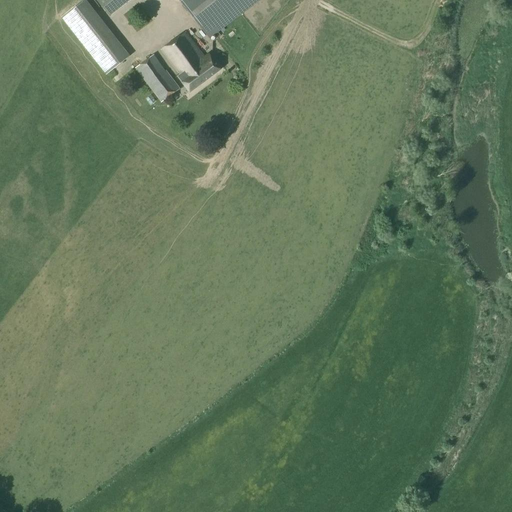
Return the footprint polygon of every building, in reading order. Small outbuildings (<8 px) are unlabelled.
[(93,0),(107,17),(129,0),(93,0)] [(259,0),(177,0),(209,40),(259,0)] [(105,76),(128,58),(83,1),(60,19),(105,76)] [(161,50),(179,75),(177,77),(189,93),(220,70),(208,55),(204,58),(185,32),(161,50)] [(134,68),(161,103),(179,90),(153,55),(134,68)]
